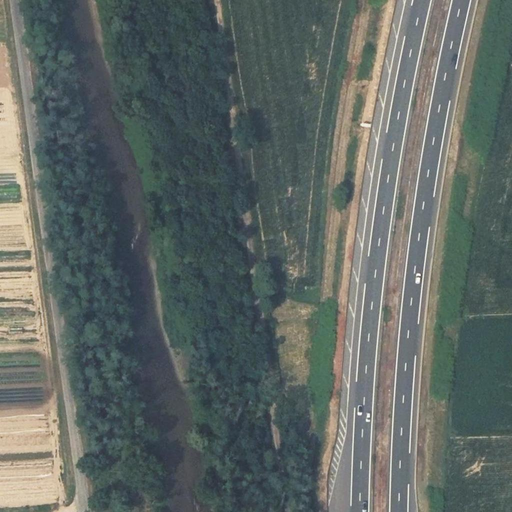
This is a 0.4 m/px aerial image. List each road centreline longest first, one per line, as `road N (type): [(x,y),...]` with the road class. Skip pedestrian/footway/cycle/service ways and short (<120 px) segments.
road 1 (track): [(217,0),(294,511)]
road 2 (unclassified): [(14,0),(84,511)]
road 3 (motorway): [(399,511),(415,269),(462,0)]
road 4 (motorway): [(421,0),(378,243),(358,511)]
